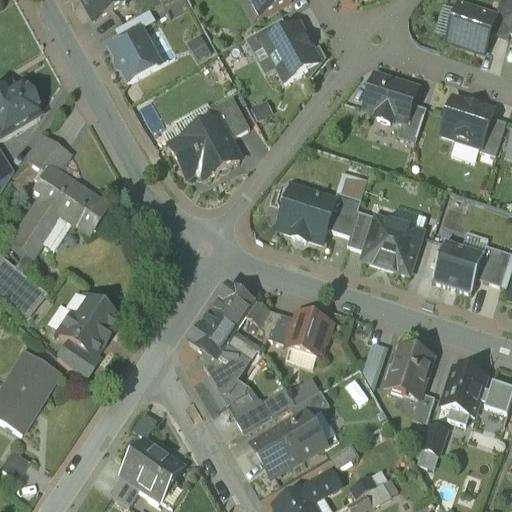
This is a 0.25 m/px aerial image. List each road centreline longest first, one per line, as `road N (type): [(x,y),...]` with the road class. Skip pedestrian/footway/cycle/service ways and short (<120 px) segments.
road 1 (residential): [(210,250),(511,354)]
road 2 (residential): [(55,0),(210,250)]
road 3 (residential): [(210,250),(367,48)]
road 4 (residential): [(39,511),(155,338)]
road 5 (residential): [(155,338),(254,511)]
road 6 (residential): [(367,48),(511,97)]
